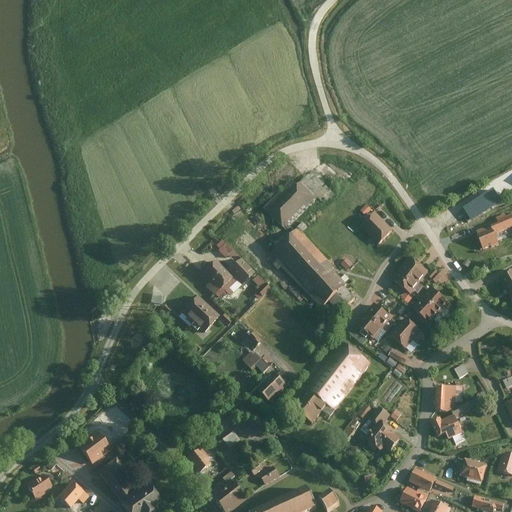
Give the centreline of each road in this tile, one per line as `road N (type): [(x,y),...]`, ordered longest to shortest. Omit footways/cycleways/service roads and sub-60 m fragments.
road 1 (residential): [(424,226),(392,253),(346,332),(277,419),(236,416),(175,460)]
road 2 (residential): [(335,141),(275,156),(155,268),(137,288),(93,381)]
road 3 (residential): [(466,340),(424,368),(419,449),(385,498),(397,511)]
road 4 (unclassified): [(335,141),(314,65),(313,27),(333,0)]
road 5 (residential): [(424,226),(372,158),(335,141)]
